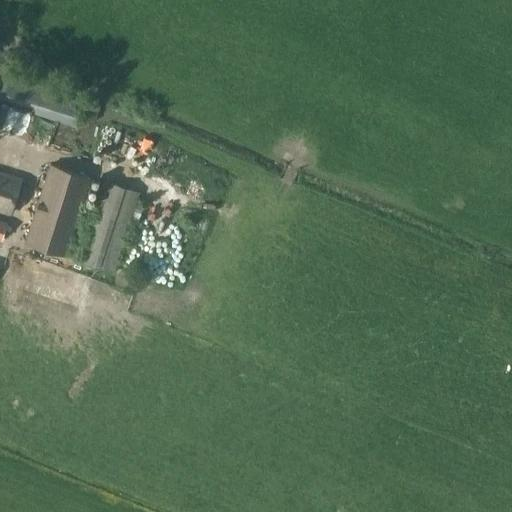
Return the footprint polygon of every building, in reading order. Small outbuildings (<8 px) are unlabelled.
[(33,114),(74,126),(81,101),(0,75),(0,98),(35,109),(33,114)] [(78,115),(94,120),(100,105),(83,99),(78,115)] [(66,257),(92,176),(47,162),(24,241),(66,257)] [(0,209),(10,212),(20,177),(0,171),(0,209)] [(114,271),(140,191),(104,180),(79,259),(114,271)]
